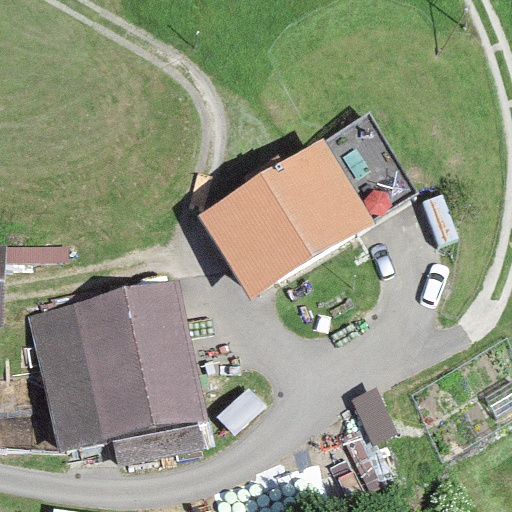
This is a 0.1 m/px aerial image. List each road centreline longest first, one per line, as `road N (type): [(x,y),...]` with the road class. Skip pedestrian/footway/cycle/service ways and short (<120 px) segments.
road 1 (track): [(328,415),(251,344),(202,273),(196,210),(216,144),(205,96),(64,0)]
road 2 (track): [(0,478),(83,492),(178,491),(217,480),(328,415)]
road 3 (track): [(328,415),(464,337),(487,313),(511,251)]
